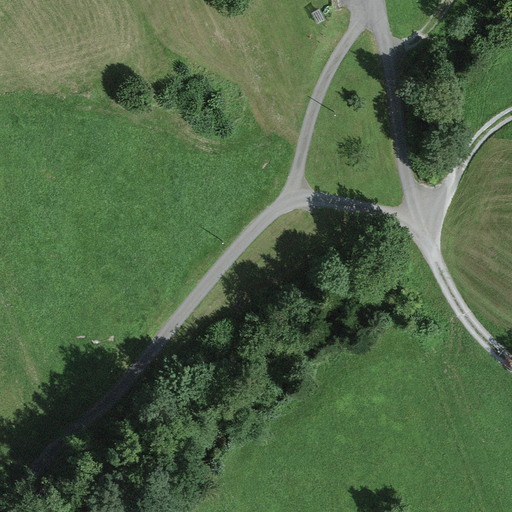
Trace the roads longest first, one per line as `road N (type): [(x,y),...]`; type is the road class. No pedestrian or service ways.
road 1 (unclassified): [(20,511),(180,315),(291,195),(423,222)]
road 2 (track): [(291,195),(317,97),(373,7)]
road 3 (track): [(423,222),(403,155),(389,56)]
road 4 (track): [(511,363),(451,295),(423,222)]
road 5 (track): [(423,222),(474,143),(511,112)]
